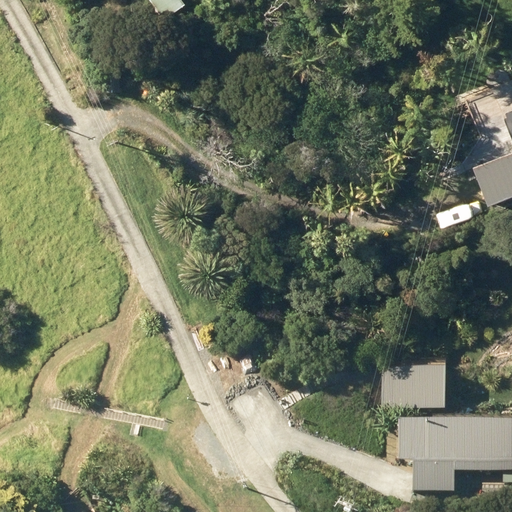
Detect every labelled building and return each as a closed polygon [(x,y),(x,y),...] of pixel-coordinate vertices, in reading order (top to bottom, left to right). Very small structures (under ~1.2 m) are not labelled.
[(153,0),(165,15),(183,0),(153,0)] [(511,113),(497,119),(505,140),(511,137),(511,113)] [(511,151),(470,168),(484,207),(511,195),(511,151)] [(383,409),(445,407),(444,363),(381,366),(383,409)] [(414,489),(453,490),(454,469),(511,469),(511,417),(397,416),(396,459),(414,459),(414,489)]
